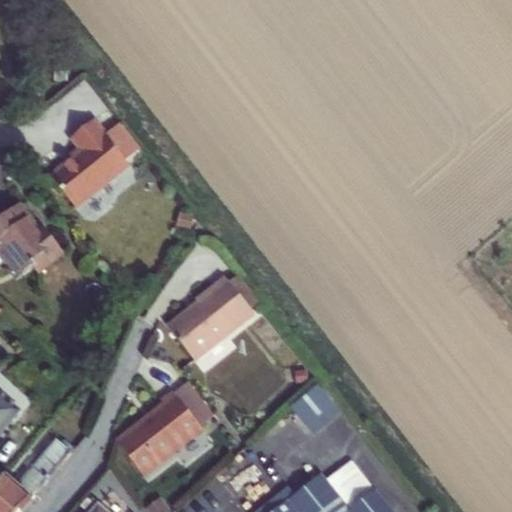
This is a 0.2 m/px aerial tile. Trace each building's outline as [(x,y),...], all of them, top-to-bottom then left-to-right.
[(56,187),(79,216),(134,174),(130,169),(111,144),(99,130),(78,147),(89,161),(56,187)] [(125,132),(111,144),(130,169),(145,157),(125,132)] [(37,271),(40,276),(45,283),(70,263),(51,239),(44,244),(38,236),(42,233),(27,214),(0,234),(0,252),(2,253),(2,254),(13,268),(37,271)] [(13,268),(27,286),(40,276),(37,271),(13,268)] [(174,336),(200,370),(260,324),(233,288),(202,310),(205,313),(174,336)] [(189,390),(175,401),(202,434),(216,422),(189,390)] [(326,397),(298,418),(319,446),(348,424),(326,397)] [(0,398),(0,443),(22,417),(0,398)] [(119,448),(145,482),(205,437),(202,434),(175,401),(174,400),(164,408),(166,410),(119,448)] [(0,489),(0,511),(25,511),(72,458),(59,447),(18,492),(6,482),(0,489)] [(346,511),(326,485),(292,511),(293,511),(387,511),(379,501),(363,511),(346,511)]
